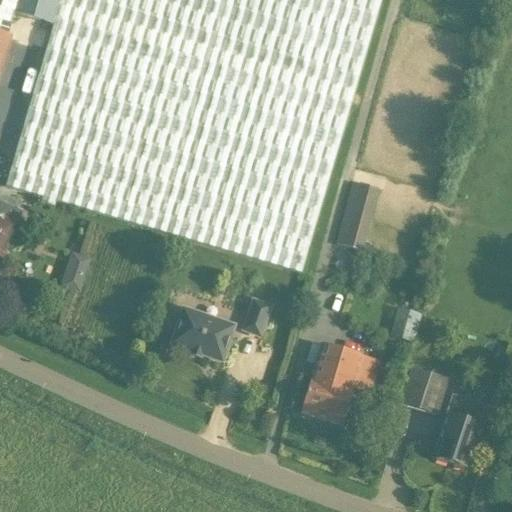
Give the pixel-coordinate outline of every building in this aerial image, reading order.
[(0,0),(0,34),(7,37),(14,15),(52,26),(5,189),(42,200),(41,205),(53,209),(55,203),(301,275),(381,0),(0,0)] [(7,37),(0,34),(0,71),(11,39),(7,37)] [(363,253),(379,192),(352,184),(335,246),(363,253)] [(0,260),(1,261),(16,226),(22,211),(15,208),(13,211),(8,209),(8,208),(0,204),(0,260)] [(70,253),(63,288),(85,292),(92,257),(70,253)] [(270,308),(253,302),(242,333),(260,339),(270,308)] [(413,342),(422,315),(400,308),(391,335),(413,342)] [(170,346),(221,363),(233,328),(183,310),(170,346)] [(353,391),(370,397),(379,363),(362,359),(320,346),(300,415),(342,428),(353,391)] [(448,381),(411,370),(399,406),(436,418),(448,381)] [(452,397),(433,459),(467,471),(487,409),(452,397)]
